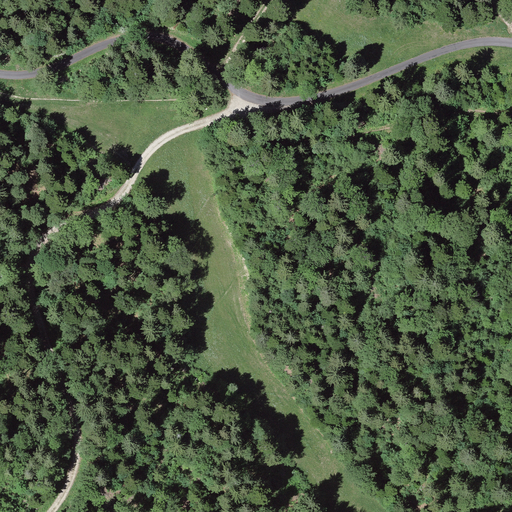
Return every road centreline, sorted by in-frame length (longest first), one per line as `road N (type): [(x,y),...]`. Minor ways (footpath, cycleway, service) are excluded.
road 1 (track): [(51,511),(71,485),(78,444),(35,297),(37,245),(105,208),(149,149),(253,99)]
road 2 (track): [(511,43),(459,46),(287,104),(256,101),(176,46),(149,38),(34,76),(0,76)]
